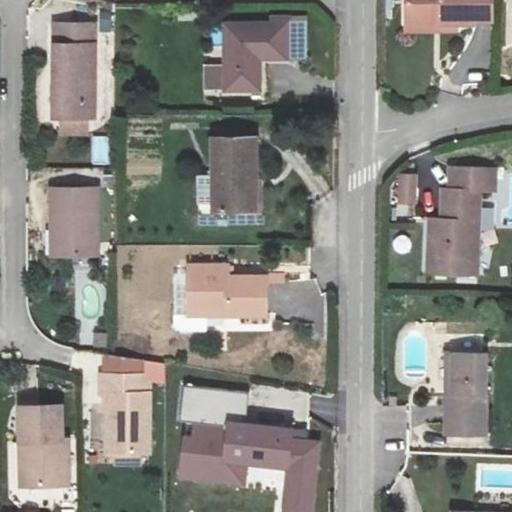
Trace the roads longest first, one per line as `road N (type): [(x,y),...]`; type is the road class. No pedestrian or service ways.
road 1 (unclassified): [(362,133),(360,511)]
road 2 (residential): [(9,0),(10,328)]
road 3 (residential): [(511,108),(362,133)]
road 4 (unclassified): [(362,0),(362,133)]
